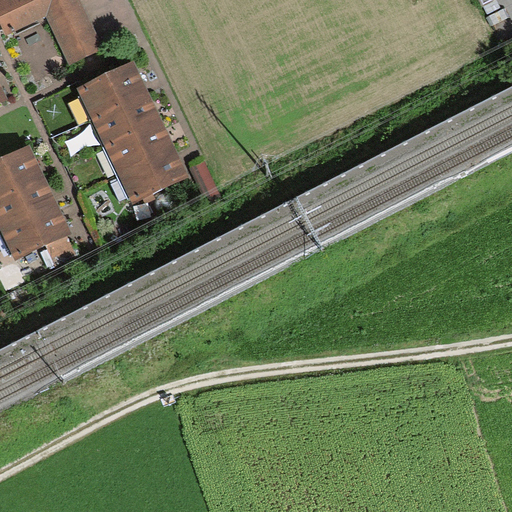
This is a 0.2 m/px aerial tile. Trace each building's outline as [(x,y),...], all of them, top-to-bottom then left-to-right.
[(79,2),(83,0),(0,0),(0,21),(7,37),(45,19),(68,65),(101,49),(79,2)] [(147,94),(132,62),(76,89),(92,121),(147,94)] [(161,120),(147,94),(92,121),(105,147),(161,120)] [(175,148),(161,120),(105,147),(119,175),(175,148)] [(0,199),(46,178),(30,146),(0,159),(0,199)] [(189,178),(175,148),(119,175),(133,205),(189,178)] [(58,204),(46,178),(0,199),(0,230),(1,232),(58,204)] [(58,204),(1,232),(14,260),(46,245),(51,257),(71,247),(66,235),(72,232),(58,204)]
